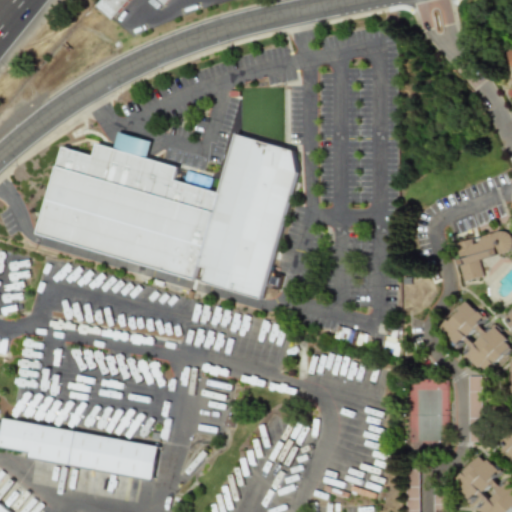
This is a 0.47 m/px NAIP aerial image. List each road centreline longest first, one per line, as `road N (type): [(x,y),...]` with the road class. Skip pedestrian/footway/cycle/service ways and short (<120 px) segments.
road 1 (tertiary): [(0,158),(89,93),(178,48),(258,21),(367,0)]
road 2 (residential): [(434,0),(457,55),(494,96),(511,136)]
